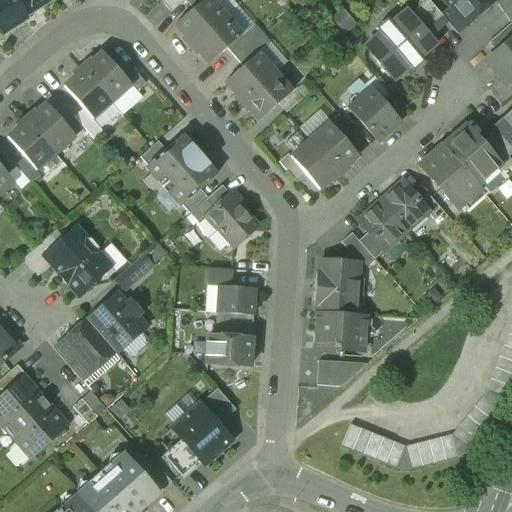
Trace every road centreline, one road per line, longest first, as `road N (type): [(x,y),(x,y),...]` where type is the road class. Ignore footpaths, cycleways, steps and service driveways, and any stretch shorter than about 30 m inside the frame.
road 1 (residential): [(295,226),(281,197),(146,35),(114,18)]
road 2 (residential): [(271,477),(295,226)]
road 3 (residential): [(295,226),(355,191),(437,109)]
road 4 (residential): [(114,18),(66,35),(0,92)]
